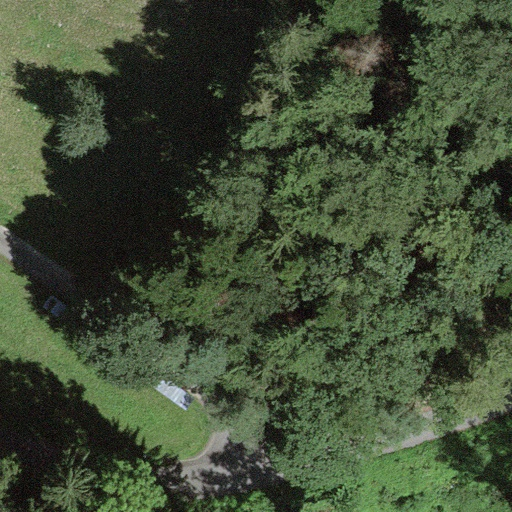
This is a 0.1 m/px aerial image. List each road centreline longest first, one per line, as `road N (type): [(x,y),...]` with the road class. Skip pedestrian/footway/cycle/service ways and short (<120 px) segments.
road 1 (track): [(0,433),(133,483),(223,481),(511,399)]
road 2 (track): [(0,235),(189,362),(250,415),(283,469)]
